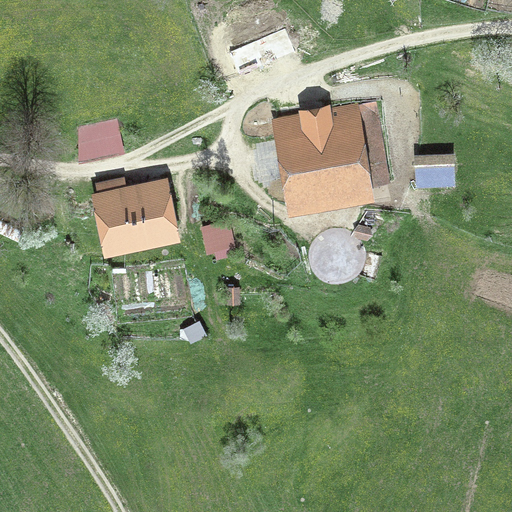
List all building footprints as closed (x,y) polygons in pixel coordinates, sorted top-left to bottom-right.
[(227,52),(237,76),(290,52),(279,28),(227,52)] [(276,118),(291,197),(386,181),(372,102),(276,118)] [(83,126),(82,156),(120,147),(115,119),(83,126)] [(452,150),(416,151),(416,183),(453,182),(452,150)] [(159,186),(97,202),(111,254),(174,238),(159,186)] [(204,231),(210,254),(235,247),(230,224),(204,231)] [(339,284),(351,280),(360,271),(363,259),(361,246),(355,236),(344,230),(331,229),(320,233),(311,243),(308,254),(309,267),(316,277),(327,283),(339,284)]
